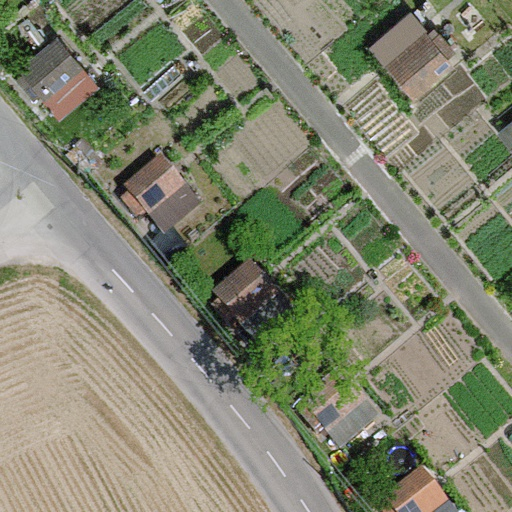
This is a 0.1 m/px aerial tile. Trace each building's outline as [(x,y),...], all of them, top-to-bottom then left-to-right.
[(426,31),(390,60),(414,89),(450,60),(426,31)] [(55,33),(21,63),(44,90),(78,60),(55,33)] [(157,158),(123,188),(147,215),(181,185),(157,158)] [(248,265),(214,295),(237,322),(272,292),(248,265)] [(338,373),(303,403),(327,430),(361,400),(338,373)] [(421,473),(386,501),(394,511),(428,511),(443,500),(421,473)]
